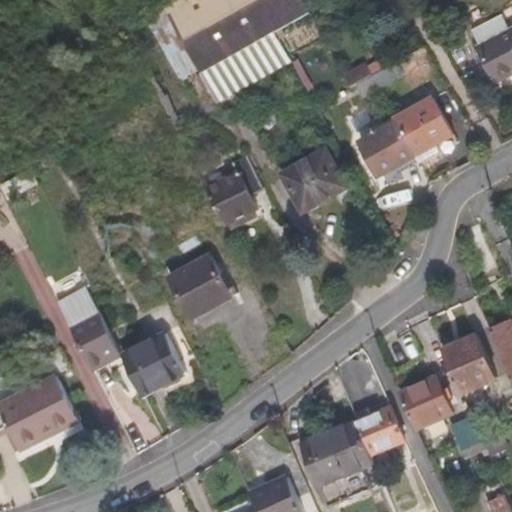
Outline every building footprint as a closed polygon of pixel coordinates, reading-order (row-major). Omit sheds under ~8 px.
[(178,50),(245,9),(249,7),(244,0),(176,0),(157,15),(178,50)] [(244,0),(249,7),(245,9),(266,43),(271,40),(246,0),(244,0)] [(295,0),(246,0),(271,40),(307,19),(295,0)] [(511,31),(480,50),(497,82),(511,73),(511,31)] [(364,100),(379,91),(372,80),(357,88),(364,100)] [(454,138),(434,102),(397,123),(398,125),(417,159),(454,138)] [(362,145),(380,180),(417,159),(398,125),(362,145)] [(333,170),(324,155),(281,180),(304,218),(341,196),(328,174),(333,170)] [(262,191),(246,164),(231,173),(246,198),(215,215),(226,235),(260,217),(253,203),(265,196),(262,191)] [(213,264),(172,285),(192,324),(229,305),(218,284),(223,282),(213,264)] [(122,358),(89,294),(60,309),(94,376),(108,370),(106,365),(122,358)] [(511,382),(511,321),(505,305),(482,314),(511,382)] [(115,307),(104,313),(112,328),(123,322),(115,307)] [(444,354),(463,398),(501,381),(482,337),(444,354)] [(187,379),(166,339),(124,361),(145,401),(187,379)] [(22,456),(91,423),(70,379),(0,412),(22,456)] [(455,415),(439,380),(402,396),(418,431),(455,415)] [(358,423),(373,457),(398,446),(406,442),(392,409),(372,417),(369,410),(356,416),(358,423)] [(453,432),(461,450),(464,458),(486,449),(474,422),(453,432)] [(373,488),(365,467),(376,463),(373,457),(358,423),(304,445),(330,506),(373,488)] [(501,433),(485,443),(494,457),(510,447),(501,433)] [(398,446),(373,457),(376,463),(379,470),(404,460),(398,446)] [(261,511),(305,511),(291,478),(254,494),(261,511)] [(511,511),(511,508),(505,493),(487,502),(492,511),(511,511)]
